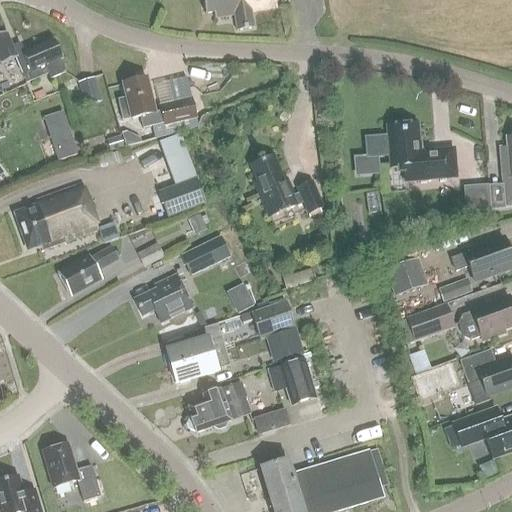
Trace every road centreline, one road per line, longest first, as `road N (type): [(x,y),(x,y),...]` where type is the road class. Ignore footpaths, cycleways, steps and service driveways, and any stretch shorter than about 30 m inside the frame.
road 1 (unclassified): [(511,98),(318,55),(139,39),(57,0)]
road 2 (unknown): [(180,476),(356,404),(360,377),(333,293)]
road 3 (tertiary): [(69,371),(180,476),(202,511)]
